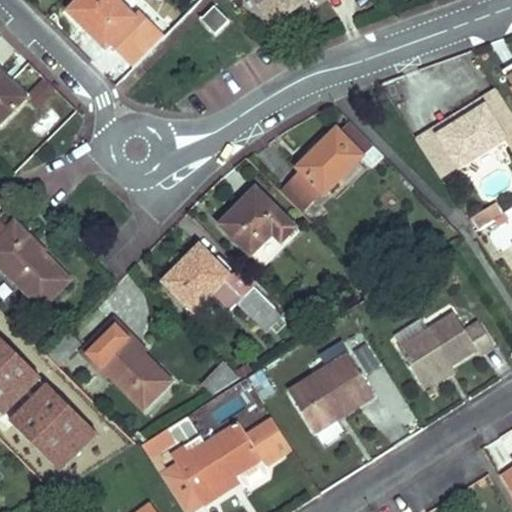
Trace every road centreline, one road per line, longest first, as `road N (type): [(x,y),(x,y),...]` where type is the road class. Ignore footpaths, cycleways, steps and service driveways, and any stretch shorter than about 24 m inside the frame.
road 1 (residential): [(5,0),(104,97),(109,130),(136,149),(224,130),(282,85),(511,0)]
road 2 (residential): [(511,400),(335,511)]
